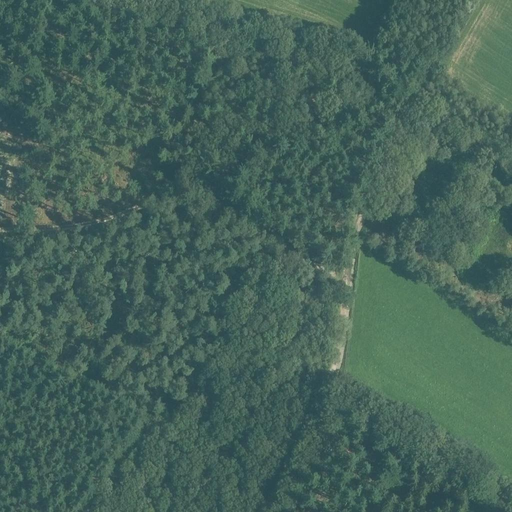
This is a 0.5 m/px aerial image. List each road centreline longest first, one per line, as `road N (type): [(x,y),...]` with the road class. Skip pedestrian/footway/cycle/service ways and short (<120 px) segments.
road 1 (track): [(404,113),(350,235),(332,366),(264,511)]
road 2 (track): [(0,228),(82,227),(199,192),(350,278)]
road 3 (unclassified): [(475,0),(404,113)]
